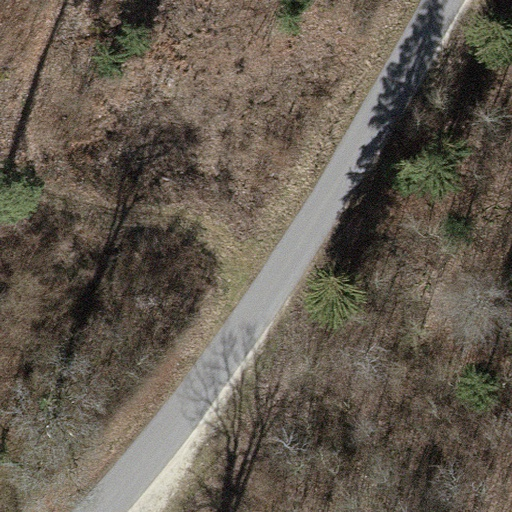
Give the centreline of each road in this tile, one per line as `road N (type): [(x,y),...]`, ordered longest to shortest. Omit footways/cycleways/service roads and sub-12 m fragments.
road 1 (unclassified): [(89,511),(169,424),(262,295),(441,0)]
road 2 (track): [(234,334),(232,273),(219,235),(185,215),(119,219),(71,210),(0,172)]
